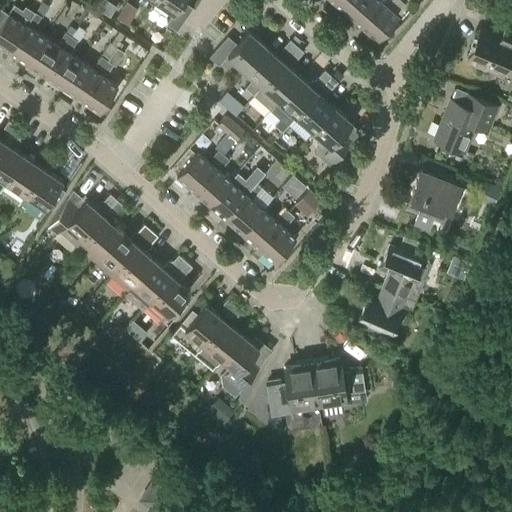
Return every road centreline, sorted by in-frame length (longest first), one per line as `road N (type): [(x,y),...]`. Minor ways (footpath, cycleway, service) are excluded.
road 1 (residential): [(394,69),(394,109),(348,228),(300,289),(265,298),(116,162),(0,83)]
road 2 (track): [(511,391),(434,346),(511,179)]
road 3 (residential): [(394,69),(357,66),(285,0)]
